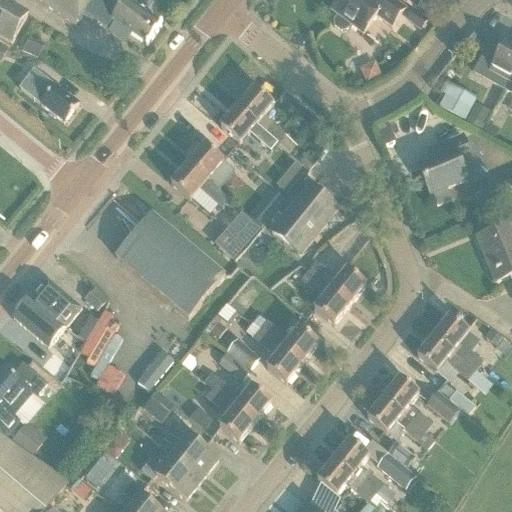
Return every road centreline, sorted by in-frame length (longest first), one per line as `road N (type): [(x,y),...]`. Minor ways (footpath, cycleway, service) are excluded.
road 1 (residential): [(244,511),(396,325),(408,284)]
road 2 (secondary): [(78,187),(222,9)]
road 3 (residential): [(482,0),(404,88),(350,118)]
road 4 (residential): [(408,284),(350,118)]
road 5 (residential): [(350,118),(222,9)]
road 6 (secondary): [(0,282),(78,187)]
